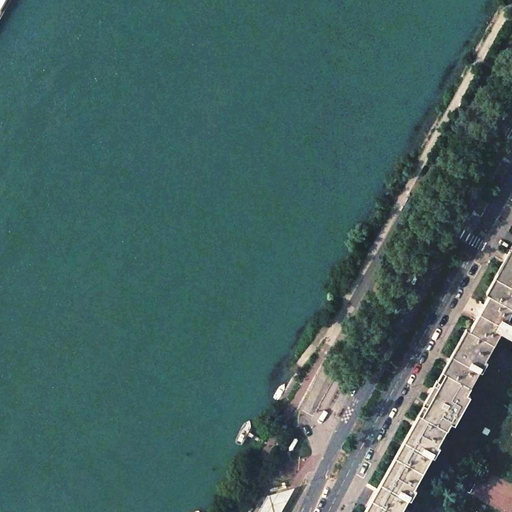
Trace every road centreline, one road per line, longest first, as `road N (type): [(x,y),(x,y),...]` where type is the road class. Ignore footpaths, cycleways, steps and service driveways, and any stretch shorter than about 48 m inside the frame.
road 1 (primary): [(459,218),(326,458),(332,484)]
road 2 (primary): [(332,484),(351,465),(482,230)]
